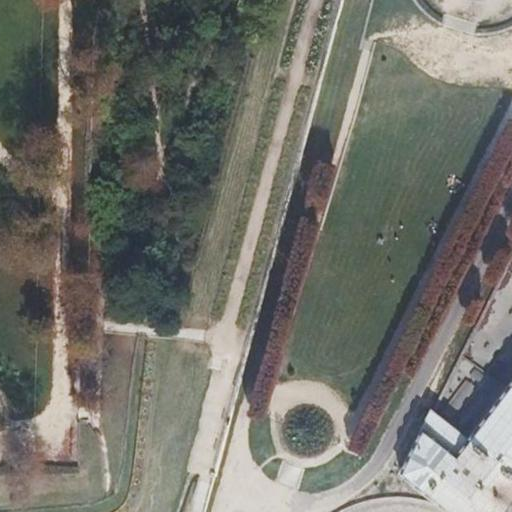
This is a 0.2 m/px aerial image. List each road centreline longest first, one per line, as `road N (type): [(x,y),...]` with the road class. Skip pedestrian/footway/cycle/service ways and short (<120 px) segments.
road 1 (motorway): [(0,114),(175,100),(511,46)]
road 2 (track): [(60,444),(69,0)]
